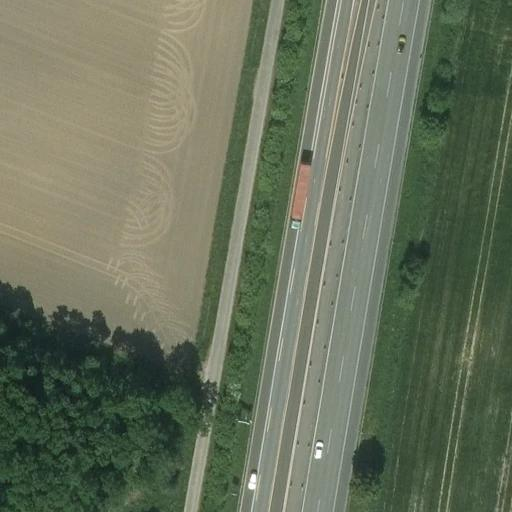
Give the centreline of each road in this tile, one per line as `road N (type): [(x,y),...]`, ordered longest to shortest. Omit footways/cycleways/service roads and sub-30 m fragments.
road 1 (motorway): [(316,511),(406,0)]
road 2 (unclassified): [(282,0),(193,511)]
road 3 (motorway): [(357,0),(270,511)]
